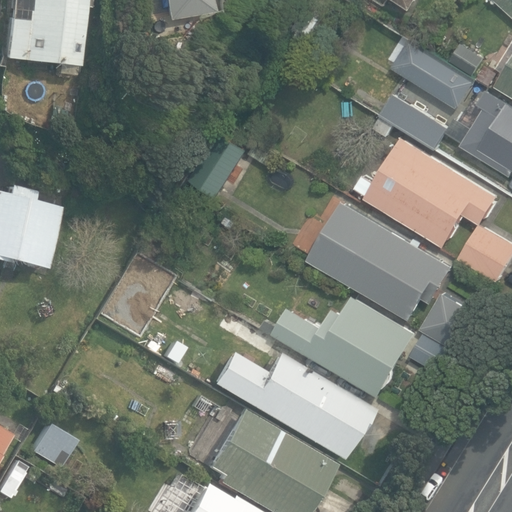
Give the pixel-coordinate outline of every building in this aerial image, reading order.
[(76,67),(79,68),(86,8),(90,8),(90,0),(9,0),(3,59),(49,65),(48,74),(75,77),(76,67)] [(191,0),(193,15),(209,13),(207,0),(191,0)] [(511,0),(499,0),(511,11),(511,0)] [(286,39),(302,49),(321,19),(306,9),(286,39)] [(445,93),(462,104),(478,78),(416,39),(399,67),(443,95),(445,93)] [(460,47),(452,61),(464,68),(473,55),(460,47)] [(511,63),(499,84),(511,92),(511,63)] [(478,80),(490,86),(498,72),(485,66),(478,80)] [(511,101),(490,88),(480,103),(487,107),(465,143),(511,172),(511,101)] [(385,113),(398,122),(440,148),(453,127),(398,93),(385,113)] [(390,134),(398,122),(385,113),(377,126),(390,134)] [(461,119),(451,133),(464,142),(473,128),(461,119)] [(368,196),(448,245),(468,212),(485,223),(502,193),(406,135),(381,175),(371,169),(368,174),(366,173),(358,187),(370,194),(368,196)] [(189,170),(202,178),(215,156),(203,149),(189,170)] [(42,269),(59,207),(32,200),(34,190),(9,184),(7,193),(0,191),(0,261),(5,263),(6,260),(42,269)] [(310,256),(414,317),(416,313),(419,315),(429,297),(435,301),(459,261),(346,195),(310,256)] [(511,268),(511,242),(487,229),(469,261),(505,281),(511,268)] [(457,288),(487,306),(498,289),(467,270),(457,288)] [(135,279),(125,274),(120,285),(129,290),(135,279)] [(276,331),(382,394),(420,330),(357,293),(345,313),(336,307),(326,324),(293,303),(276,331)] [(219,326),(268,355),(279,337),(230,308),(219,326)] [(415,357),(449,375),(462,353),(426,333),(415,357)] [(212,383),(341,459),(357,431),(360,432),(373,408),(277,352),(265,372),(230,352),(212,383)] [(153,376),(171,387),(179,374),(161,363),(153,376)] [(182,391),(188,381),(179,376),(174,386),(182,391)] [(193,377),(187,388),(196,393),(203,383),(193,377)] [(57,405),(65,389),(52,382),(43,399),(55,405),(49,416),(63,424),(70,411),(57,405)] [(267,511),(305,511),(334,464),(241,409),(207,466),(222,475),(217,482),(267,511)] [(29,450),(58,468),(76,440),(47,422),(29,450)] [(0,457),(1,456),(0,455),(0,452),(11,432),(0,425),(0,457)] [(261,511),(231,494),(229,499),(199,481),(181,511),(261,511)]
